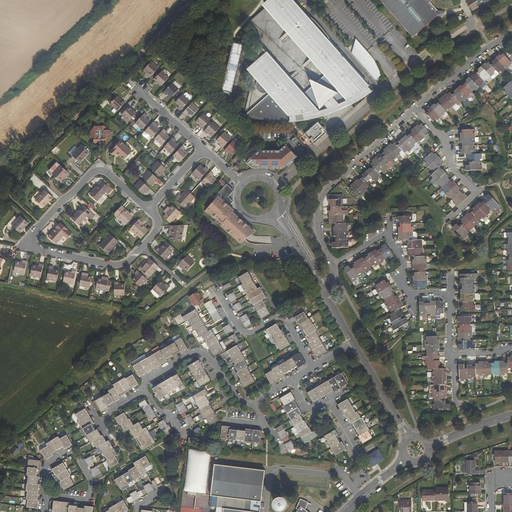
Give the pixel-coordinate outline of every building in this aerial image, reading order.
[(304,14),(291,0),(270,0),(268,11),(260,45),(244,109),(245,110),(247,110),(255,78),(256,79),(255,81),(255,83),(255,86),(256,88),(258,90),(259,92),(261,93),(264,93),(266,92),(268,92),(269,93),(247,113),(243,117),(258,119),(272,121),(284,121),(297,120),(310,117),(320,115),(331,112),(341,108),(350,103),(353,102),(356,105),(371,92),(370,91),(370,90),(367,86),(368,85),(328,41),(330,39),(327,35),(323,29),(319,25),(312,18),(306,13),(304,14)] [(379,0),(410,33),(423,21),(431,14),(418,0),(379,0)] [(418,0),(431,14),(423,21),(426,24),(437,14),(437,13),(441,13),(440,6),(436,7),(429,0),(418,0)] [(477,0),(469,5),(472,11),(489,0),(477,0)] [(260,45),(268,11),(247,31),(260,45)] [(375,79),(380,75),(375,64),(372,60),(367,53),(354,41),(351,52),(375,79)] [(496,58),(506,69),(509,66),(508,64),(510,62),(503,54),(501,56),(499,55),(496,58)] [(502,72),(506,69),(496,58),(492,62),(493,63),(491,65),(495,70),(498,74),(501,71),(502,72)] [(158,68),(151,61),(143,69),(150,76),(158,68)] [(481,66),(491,77),(494,74),(493,72),(495,70),(491,65),(488,62),(486,64),(485,63),(481,66)] [(476,73),(484,81),(486,79),(487,80),(491,77),(481,66),(477,70),(478,71),(476,73)] [(168,77),(161,71),(154,79),(161,85),(168,77)] [(469,77),(479,88),(482,85),(481,83),(484,81),(476,73),(474,75),(473,74),(469,77)] [(475,91),(479,88),(469,77),(465,80),(467,82),(464,84),(472,92),(474,90),(475,91)] [(245,110),(247,113),(269,93),(268,92),(266,92),(264,93),(261,93),(259,92),(258,90),(256,88),(255,86),(255,83),(255,81),(256,79),(255,78),(247,110),(245,110)] [(511,81),(508,84),(503,88),(505,91),(504,92),(507,95),(511,90),(511,81)] [(178,89),(171,83),(163,92),(165,95),(167,93),(171,97),(178,89)] [(472,92),(464,84),(462,86),(460,85),(457,88),(466,99),(470,96),(469,94),(472,92)] [(466,99),(457,88),(453,91),(454,93),(452,95),(457,100),(459,103),(462,101),(463,102),(466,99)] [(457,100),(452,95),(449,92),(447,94),(446,93),(442,96),(452,107),(456,104),(455,102),(457,100)] [(188,100),(182,94),(175,102),(179,106),(177,108),(180,110),(188,100)] [(124,102),(117,96),(110,104),(117,110),(124,102)] [(449,110),(452,107),(442,96),(439,99),(440,101),(438,103),(445,111),(448,109),(449,110)] [(191,102),(182,112),(185,114),(186,113),(191,117),(198,109),(191,102)] [(443,113),(445,111),(438,103),(435,105),(434,104),(430,107),(440,118),(444,115),(443,113)] [(135,113),(128,106),(121,114),(128,121),(135,113)] [(437,121),(440,118),(430,107),(427,110),(428,112),(425,114),(433,122),(436,120),(437,121)] [(147,115),(144,113),(135,122),(142,129),(149,120),(145,117),(147,115)] [(198,126),(200,129),(209,119),(202,113),(195,121),(199,125),(198,126)] [(156,124),(153,121),(144,130),(151,137),(158,129),(154,125),(156,124)] [(219,127),(212,121),(203,131),(206,134),(207,132),(211,136),(219,127)] [(313,143),(325,132),(316,122),(304,133),(313,143)] [(429,131),(421,123),(418,126),(417,124),(414,127),(424,138),(427,135),(426,134),(429,131)] [(99,127),(99,125),(95,125),(90,130),(91,136),(93,139),(93,141),(96,143),(99,143),(99,139),(96,138),(96,130),(99,127)] [(105,125),(100,125),(100,127),(103,130),(103,138),(101,138),(101,143),(104,143),(106,141),(106,138),(109,138),(111,136),(111,131),(109,129),(107,129),(107,127),(105,125)] [(424,138),(414,127),(410,131),(411,132),(409,134),(417,142),(419,140),(420,142),(424,138)] [(166,131),(163,128),(154,138),(161,144),(168,136),(165,133),(166,131)] [(460,133),(460,138),(475,137),(474,133),(473,133),(472,129),(462,130),(462,133),(460,133)] [(221,148),(230,138),(223,132),(216,140),(220,144),(219,145),(221,148)] [(417,142),(409,134),(407,136),(406,135),(402,138),(412,149),(416,146),(414,145),(417,142)] [(175,139),(172,137),(163,147),(170,153),(178,145),(174,141),(175,139)] [(462,143),(462,146),(473,146),(473,143),(475,142),(475,137),(460,138),(460,143),(462,143)] [(412,149),(402,138),(399,142),(400,143),(397,145),(402,150),(405,153),(407,151),(409,153),(412,149)] [(120,140),(109,152),(113,155),(115,152),(123,159),(131,150),(120,140)] [(239,146),(233,140),(224,150),(227,152),(228,151),(232,155),(239,146)] [(402,150),(397,145),(395,142),(392,145),(391,143),(387,146),(397,157),(401,154),(400,153),(402,150)] [(88,152),(80,144),(70,154),(78,162),(88,152)] [(252,146),(242,158),(252,167),(283,167),(296,156),(285,144),(279,150),(256,150),(252,146)] [(184,148),(181,145),(172,155),(180,161),(187,153),(183,150),(184,148)] [(394,161),(397,157),(387,146),(383,150),(384,151),(382,153),(390,161),(393,165),(396,163),(394,161)] [(461,155),(467,154),(475,154),(475,149),(473,149),(473,146),(462,146),(462,149),(461,149),(461,155)] [(432,152),(428,155),(424,159),(426,162),(425,163),(428,167),(439,157),(435,153),(434,155),(432,152)] [(387,164),(390,161),(382,153),(380,155),(379,154),(375,157),(385,168),(388,165),(387,164)] [(469,159),(469,163),(480,162),(480,159),(481,159),(481,154),(475,154),(467,154),(467,159),(469,159)] [(385,168),(375,157),(372,161),(373,162),(371,164),(373,167),(378,172),(380,170),(382,172),(385,168)] [(442,160),(439,157),(428,167),(431,171),(433,169),(435,171),(439,168),(443,164),(441,162),(442,160)] [(67,171),(56,161),(48,170),(59,181),(62,177),(67,171)] [(159,175),(165,168),(162,165),(157,161),(151,167),(159,175)] [(480,162),(469,163),(469,166),(465,166),(465,171),(482,170),(482,165),(480,165),(480,162)] [(203,168),(199,165),(192,172),(199,179),(208,169),(205,166),(203,168)] [(381,175),(378,172),(373,167),(371,169),(370,168),(366,171),(376,182),(380,179),(378,177),(381,175)] [(439,168),(435,171),(430,176),(433,178),(431,179),(435,183),(446,173),(442,169),(441,171),(439,168)] [(156,182),(158,179),(148,170),(142,177),(150,185),(154,180),(156,182)] [(213,174),(210,171),(201,181),(208,187),(215,179),(211,175),(213,174)] [(376,182),(366,171),(363,175),(364,176),(362,178),(369,186),(371,184),(373,185),(376,182)] [(449,177),(446,173),(435,183),(438,187),(439,185),(441,187),(449,180),(447,178),(449,177)] [(240,243),(252,229),(231,211),(227,215),(225,213),(230,207),(228,205),(232,200),(227,195),(233,189),(221,178),(218,181),(224,186),(213,197),(214,199),(205,209),(216,219),(220,215),(222,217),(219,221),(221,223),(220,225),(240,243)] [(366,189),(369,186),(362,178),(359,180),(358,179),(354,182),(364,193),(367,190),(366,189)] [(108,187),(101,180),(89,193),(96,200),(103,192),(108,187)] [(147,191),(150,188),(140,180),(134,186),(142,194),(146,190),(147,191)] [(452,183),(449,180),(441,187),(444,190),(442,191),(445,195),(456,185),(453,181),(452,183)] [(360,196),(364,193),(354,182),(351,186),(352,187),(349,189),(357,197),(359,195),(360,196)] [(459,188),(456,185),(445,195),(449,198),(450,197),(452,200),(460,192),(458,190),(459,188)] [(51,197),(43,189),(34,199),(41,206),(47,200),(48,201),(51,197)] [(184,207),(194,197),(190,193),(186,189),(179,197),(177,196),(175,198),(184,207)] [(107,196),(103,192),(96,200),(99,203),(107,196)] [(462,194),(460,192),(452,200),(454,202),(453,203),(456,207),(467,197),(464,193),(462,194)] [(491,209),(492,211),(495,209),(496,210),(499,206),(489,195),(485,198),(487,200),(485,203),(491,209)] [(330,204),(330,207),(341,207),(341,204),(343,204),(343,199),(329,199),(329,204),(330,204)] [(491,209),(485,203),(484,201),(481,203),(480,202),(477,205),(486,216),(490,213),(489,211),(491,209)] [(94,215),(83,205),(80,208),(79,208),(70,218),(77,224),(86,215),(91,219),(94,215)] [(130,213),(120,205),(113,213),(125,224),(134,214),(131,211),(130,213)] [(179,212),(171,205),(167,209),(165,208),(163,211),(165,213),(163,216),(169,222),(172,219),(173,220),(179,212)] [(483,219),(486,216),(477,205),(473,209),(474,210),(472,212),(479,220),(482,218),(483,219)] [(341,207),(330,207),(330,211),(329,211),(329,216),(343,215),(343,210),(341,210),(341,207)] [(477,222),(479,220),(472,212),(469,214),(468,213),(465,216),(475,226),(478,223),(477,222)] [(20,215),(11,225),(19,232),(28,223),(20,215)] [(343,220),(343,215),(329,216),(329,220),(331,220),(331,223),(335,223),(342,223),(342,220),(343,220)] [(400,224),(411,224),(411,221),(412,221),(412,216),(398,216),(398,221),(400,221),(400,224)] [(471,230),(475,226),(465,216),(461,220),(462,221),(460,223),(461,224),(467,231),(470,229),(471,230)] [(141,221),(139,218),(130,228),(137,235),(145,227),(140,222),(141,221)] [(52,234),(49,237),(56,243),(64,234),(69,239),(73,234),(61,223),(57,228),(56,227),(50,232),(52,234)] [(346,223),(342,223),(335,223),(335,227),(334,227),(334,232),(348,231),(348,226),(346,226),(346,223)] [(183,224),(170,225),(168,232),(170,232),(169,239),(180,241),(183,224)] [(411,227),(411,224),(400,224),(400,228),(398,228),(398,232),(413,232),(413,227),(411,227)] [(469,232),(467,231),(461,224),(459,227),(456,224),(453,227),(464,239),(467,236),(466,234),(469,232)] [(348,231),(334,232),(334,236),(336,236),(336,240),(347,239),(346,236),(348,236),(348,231)] [(116,240),(107,232),(97,245),(106,253),(110,249),(109,248),(116,240)] [(413,237),(413,232),(398,232),(398,237),(400,237),(400,240),(409,240),(411,240),(411,237),(413,237)] [(347,239),(336,240),(336,243),(332,243),(332,248),(348,247),(348,243),(347,243),(347,239)] [(420,243),(420,240),(411,240),(409,240),(409,244),(408,244),(408,249),(422,248),(422,243),(420,243)] [(511,240),(508,240),(508,244),(503,244),(503,248),(506,248),(511,248),(511,240)] [(165,258),(174,248),(166,241),(159,248),(158,246),(155,249),(165,258)] [(379,249),(385,259),(388,257),(389,258),(393,256),(386,244),(381,246),(382,248),(379,249)] [(423,253),(422,248),(408,249),(408,254),(410,254),(410,257),(414,257),(421,256),(421,253),(423,253)] [(382,260),(385,259),(379,249),(377,251),(376,249),(372,252),(379,264),(383,262),(382,260)] [(375,267),(379,264),(372,252),(368,254),(369,256),(366,258),(371,267),(374,265),(375,267)] [(194,262),(186,255),(178,264),(180,267),(182,265),(186,270),(194,262)] [(424,256),(421,256),(414,257),(414,260),(412,260),(412,265),(427,264),(426,259),(424,259),(424,256)] [(158,266),(150,258),(143,266),(141,264),(137,270),(146,278),(158,266)] [(369,269),(371,267),(366,258),(363,259),(362,258),(358,260),(365,273),(370,270),(369,269)] [(27,260),(23,259),(22,262),(16,260),(13,271),(24,273),(27,260)] [(361,275),(365,273),(358,260),(354,263),(355,264),(352,265),(353,267),(357,275),(360,273),(361,275)] [(43,264),(39,263),(39,265),(32,264),(30,275),(40,276),(43,264)] [(52,266),(49,265),(46,278),(57,280),(59,269),(52,268),(52,266)] [(356,278),(359,277),(357,275),(353,267),(350,269),(348,266),(344,268),(353,282),(357,280),(356,278)] [(76,270),(72,269),(71,272),(65,271),(63,281),(73,283),(76,270)] [(146,278),(137,270),(134,272),(136,274),(132,278),(139,286),(146,278)] [(85,272),(81,272),(79,284),(90,286),(91,276),(85,275),(85,272)] [(243,284),(252,279),(252,278),(248,272),(239,277),(243,284)] [(425,275),(425,272),(414,272),(414,276),(413,276),(413,280),(427,279),(427,275),(425,275)] [(461,282),(461,285),(474,285),(474,277),(474,273),(460,273),(460,282),(461,282)] [(104,278),(97,277),(95,288),(106,290),(108,277),(105,276),(104,278)] [(244,290),(254,284),(252,279),(243,284),(241,285),(244,290)] [(427,285),(427,279),(413,280),(413,285),(415,285),(415,288),(425,288),(425,285),(427,285)] [(154,285),(152,288),(159,295),(168,285),(165,283),(164,284),(159,280),(154,285)] [(386,283),(384,280),(375,286),(377,288),(375,289),(377,293),(390,286),(388,282),(386,283)] [(124,294),(124,283),(117,283),(117,281),(114,281),(113,294),(124,294)] [(247,295),(258,289),(254,284),(244,290),(247,295)] [(474,285),(461,285),(461,289),(460,289),(460,294),(475,293),(474,285)] [(393,290),(390,286),(377,293),(380,297),(382,296),(384,300),(393,294),(391,291),(393,290)] [(250,300),(263,293),(260,288),(258,289),(247,295),(250,300)] [(265,296),(264,294),(263,293),(250,300),(253,305),(263,299),(266,298),(265,296)] [(475,293),(460,294),(460,298),(462,298),(462,302),(473,302),(473,298),(475,298),(475,293)] [(393,294),(384,300),(385,302),(383,303),(386,307),(398,300),(396,296),(394,297),(393,294)] [(267,306),(263,299),(253,305),(257,312),(266,307),(267,306)] [(401,304),(398,300),(386,307),(388,311),(390,310),(392,313),(398,309),(401,308),(400,305),(401,304)] [(213,305),(211,301),(204,305),(207,309),(213,305)] [(430,303),(427,303),(428,314),(431,314),(431,316),(436,315),(435,301),(430,302),(430,303)] [(440,301),(435,301),(436,315),(440,315),(440,314),(444,314),(444,303),(440,303),(440,301)] [(424,302),(419,302),(419,316),(424,316),(424,314),(428,314),(427,303),(424,303),(424,302)] [(473,305),(473,302),(462,302),(462,305),(461,305),(461,310),(475,310),(475,305),(473,305)] [(270,313),(266,307),(257,312),(261,319),(270,313)] [(398,309),(392,313),(389,315),(391,317),(389,318),(392,323),(401,317),(404,316),(402,311),(400,312),(398,309)] [(182,318),(185,322),(188,321),(198,315),(195,310),(182,318)] [(304,312),(295,318),(299,325),(308,319),(304,312)] [(198,315),(188,321),(191,326),(201,320),(198,315)] [(459,325),(470,324),(470,321),(472,321),(472,316),(457,316),(457,321),(459,321),(459,325)] [(401,317),(392,323),(391,323),(393,326),(392,327),(394,330),(408,322),(406,318),(402,320),(401,317)] [(308,319),(299,325),(302,331),(313,324),(310,318),(308,319)] [(201,320),(191,326),(193,331),(195,330),(204,325),(201,320)] [(272,336),(280,331),(276,324),(267,330),(271,337),(272,336)] [(317,330),(313,324),(302,331),(305,337),(315,331),(317,330)] [(457,332),(472,332),(472,327),(470,327),(470,324),(459,325),(459,328),(457,328),(457,332)] [(204,325),(195,330),(199,337),(201,336),(208,332),(204,325)] [(208,332),(201,336),(205,342),(216,336),(212,330),(208,332)] [(282,330),(280,331),(272,336),(276,343),(286,337),(282,330)] [(315,331),(305,337),(309,344),(319,338),(315,331)] [(472,337),(472,332),(457,332),(458,337),(459,337),(459,341),(462,340),(471,340),(471,337),(472,337)] [(216,336),(205,342),(209,349),(220,343),(216,336)] [(424,345),(439,344),(439,339),(437,339),(437,336),(426,337),(426,340),(424,340),(424,345)] [(290,344),(286,337),(276,343),(280,350),(290,344)] [(181,338),(174,342),(179,352),(180,353),(187,349),(181,338)] [(319,338),(309,344),(308,344),(312,351),(323,344),(319,338)] [(458,349),(474,348),(474,343),(473,343),(473,340),(471,340),(462,340),(462,344),(458,344),(458,349)] [(174,342),(167,346),(172,356),(179,352),(174,342)] [(220,343),(209,349),(213,356),(224,350),(220,343)] [(323,344),(312,351),(316,358),(327,351),(323,344)] [(439,349),(439,344),(424,345),(424,350),(426,350),(426,353),(437,353),(437,349),(439,349)] [(167,346),(160,350),(165,360),(172,356),(167,346)] [(227,351),(232,359),(241,353),(237,346),(227,351)] [(153,355),(159,365),(166,361),(165,360),(160,350),(153,355)] [(232,359),(235,365),(244,360),(245,359),(241,353),(232,359)] [(299,353),(292,357),(298,367),(298,368),(305,364),(299,353)] [(437,356),(437,353),(426,353),(426,356),(425,356),(425,361),(439,360),(439,356),(437,356)] [(146,359),(153,369),(159,365),(153,355),(146,359)] [(298,367),(292,357),(285,361),(291,371),(298,367)] [(140,363),(146,373),(153,369),(146,359),(140,363)] [(199,360),(198,361),(188,366),(191,371),(201,365),(199,360)] [(238,373),(247,368),(248,367),(244,360),(235,365),(234,366),(238,373)] [(439,365),(439,360),(425,361),(425,366),(427,366),(427,369),(433,369),(438,369),(438,365),(439,365)] [(291,371),(285,361),(278,365),(284,375),(291,371)] [(499,376),(499,361),(494,362),(494,363),(491,363),(491,374),(495,374),(495,376),(499,376)] [(504,361),(499,361),(499,376),(504,376),(504,374),(508,374),(508,368),(507,363),(504,363),(504,361)] [(483,377),(483,362),(478,362),(478,364),(475,364),(475,366),(475,375),(479,375),(479,377),(483,377)] [(491,374),(491,363),(488,363),(488,362),(483,362),(483,377),(488,377),(488,374),(491,374)] [(133,366),(140,377),(146,373),(140,363),(133,366)] [(201,365),(191,371),(194,376),(204,370),(201,365)] [(284,375),(278,365),(272,369),(272,370),(278,380),(285,376),(284,375)] [(464,365),(459,365),(459,381),(464,381),(464,379),(467,379),(467,369),(464,369),(464,365)] [(472,365),(467,365),(467,369),(467,379),(472,379),(472,377),(475,377),(475,375),(475,366),(472,366),(472,365)] [(241,380),(251,374),(247,368),(238,373),(237,373),(241,380)] [(444,369),(438,369),(433,369),(433,372),(431,372),(431,377),(446,377),(446,372),(444,372),(444,369)] [(204,370),(194,376),(197,381),(207,376),(204,370)] [(272,370),(265,374),(271,384),(278,380),(272,370)] [(342,373),(335,377),(342,388),(348,384),(342,373)] [(178,374),(172,377),(178,388),(184,385),(178,374)] [(240,381),(244,388),(255,381),(251,374),(241,380),(240,381)] [(125,379),(131,389),(138,385),(135,380),(133,375),(125,379)] [(207,376),(197,381),(200,387),(210,381),(207,376)] [(172,377),(168,380),(174,390),(178,388),(172,377)] [(342,388),(335,377),(328,381),(334,391),(335,392),(342,388)] [(446,381),(446,377),(431,377),(431,382),(433,382),(434,385),(444,385),(444,382),(446,381)] [(124,378),(119,381),(125,392),(131,389),(125,379),(124,378)] [(168,380),(162,383),(168,393),(174,390),(168,380)] [(113,384),(114,387),(119,396),(125,392),(119,381),(113,384)] [(334,391),(328,381),(321,385),(327,395),(334,391)] [(162,383),(157,386),(163,396),(168,393),(162,383)] [(327,395),(321,385),(314,389),(320,399),(327,395)] [(444,385),(434,385),(434,389),(431,389),(432,393),(446,393),(446,388),(444,388),(444,385)] [(157,386),(153,389),(158,399),(163,396),(157,386)] [(114,387),(107,391),(109,393),(114,402),(120,398),(119,396),(114,387)] [(193,397),(196,402),(206,396),(209,395),(205,389),(204,390),(193,397)] [(314,389),(307,393),(313,403),(320,399),(314,389)] [(102,397),(107,406),(114,402),(109,393),(102,397)] [(295,399),(291,393),(280,399),(284,406),(294,400),(295,399)] [(446,393),(432,393),(432,398),(434,398),(434,401),(445,401),(445,398),(446,397),(446,393)] [(206,396),(196,402),(200,409),(209,403),(206,396)] [(95,401),(102,412),(108,408),(107,406),(102,397),(95,401)] [(283,406),(287,414),(298,407),(294,400),(284,406),(283,406)] [(342,412),(352,407),(348,400),(338,405),(342,412)] [(445,401),(434,401),(434,405),(433,405),(433,409),(449,409),(448,404),(445,404),(445,401)] [(182,402),(176,406),(179,412),(186,408),(182,402)] [(209,403),(200,409),(198,410),(201,414),(212,408),(209,403)] [(287,414),(291,420),(299,415),(302,414),(298,407),(287,414)] [(346,419),(348,418),(356,414),(352,407),(342,412),(346,419)] [(215,413),(212,408),(201,414),(204,420),(206,418),(215,413)] [(75,415),(79,422),(90,416),(85,409),(75,415)] [(125,413),(116,418),(120,425),(121,424),(129,419),(125,413)] [(219,420),(215,413),(206,418),(210,425),(219,420)] [(348,418),(352,425),(361,419),(357,413),(356,414),(348,418)] [(291,420),(295,427),(303,422),(299,415),(291,420)] [(79,422),(78,423),(82,430),(91,424),(93,423),(90,416),(79,422)] [(129,419),(121,424),(125,431),(129,428),(135,425),(131,418),(129,419)] [(355,431),(366,425),(362,419),(361,419),(352,425),(355,431)] [(295,427),(299,434),(309,428),(305,421),(303,422),(295,427)] [(135,425),(129,428),(134,435),(143,430),(139,423),(135,425)] [(91,424),(82,430),(86,436),(95,431),(91,424)] [(369,431),(366,425),(355,431),(359,437),(369,431)] [(230,427),(222,427),(221,439),(229,440),(230,429),(230,427)] [(143,430),(134,435),(137,440),(149,433),(146,428),(143,430)] [(299,434),(302,439),(312,433),(309,428),(299,434)] [(230,429),(229,440),(236,441),(238,430),(230,429)] [(244,442),(252,443),(254,430),(246,429),(246,431),(244,442)] [(95,431),(86,436),(90,443),(92,442),(102,437),(98,430),(95,431)] [(236,441),(244,442),(246,431),(238,430),(236,441)] [(260,444),(261,431),(254,430),(252,443),(260,444)] [(302,439),(305,444),(317,437),(314,431),(312,433),(302,439)] [(324,437),(327,442),(337,436),(338,436),(335,431),(324,437)] [(359,437),(363,444),(372,438),(369,431),(359,437)] [(149,433),(137,440),(139,445),(152,438),(149,433)] [(60,440),(65,448),(65,449),(68,448),(72,445),(67,436),(60,440)] [(102,437),(92,442),(96,449),(98,447),(107,443),(103,436),(102,437)] [(327,442),(331,448),(341,443),(337,436),(327,442)] [(58,437),(52,440),(59,452),(61,450),(65,448),(60,440),(58,437)] [(152,438),(139,445),(142,450),(155,443),(152,438)] [(52,440),(46,444),(47,447),(52,455),(55,453),(59,452),(52,440)] [(107,443),(98,447),(103,454),(113,448),(109,441),(107,443)] [(335,455),(346,449),(342,442),(341,443),(331,448),(335,455)] [(286,448),(289,453),(296,449),(293,444),(286,448)] [(52,455),(47,447),(41,451),(45,457),(46,460),(47,460),(50,458),(53,456),(52,455)] [(113,448),(103,454),(107,461),(115,456),(117,455),(113,448)] [(188,450),(184,493),(206,494),(209,452),(188,450)] [(384,460),(378,450),(365,457),(372,467),(377,464),(384,460)] [(509,462),(509,451),(495,452),(495,462),(509,462)] [(115,456),(107,461),(104,463),(108,469),(119,463),(115,456)] [(151,465),(146,456),(140,459),(145,469),(151,465)] [(145,469),(140,459),(134,463),(136,466),(142,476),(148,473),(145,469)] [(27,460),(26,467),(38,468),(40,469),(40,465),(40,462),(40,461),(27,460)] [(474,460),(466,461),(466,474),(475,473),(474,460)] [(54,473),(56,476),(67,470),(63,463),(52,470),(54,473)] [(259,511),(265,471),(214,465),(210,507),(216,508),(215,511),(259,511)] [(142,476),(136,466),(129,470),(130,471),(135,480),(142,476)] [(25,475),(26,475),(37,476),(37,472),(38,468),(26,467),(25,475)] [(60,483),(70,477),(71,476),(67,470),(56,476),(58,479),(60,483)] [(135,480),(130,471),(123,475),(128,484),(135,480)] [(26,475),(25,483),(38,484),(38,480),(38,476),(37,476),(26,475)] [(128,484),(123,475),(116,479),(122,488),(128,484)] [(62,486),(64,489),(74,484),(70,477),(60,483),(62,486)] [(25,483),(25,491),(26,491),(39,492),(39,489),(39,485),(38,484),(25,483)] [(470,483),(470,494),(481,494),(480,483),(470,483)] [(448,489),(435,489),(435,490),(435,501),(448,501),(448,489)] [(435,501),(435,490),(422,491),(423,501),(435,501)] [(26,491),(26,499),(28,499),(38,500),(38,496),(39,492),(26,491)] [(273,506),(273,507),(285,498),(283,497),(281,496),(278,497),(276,498),(274,500),(273,502),(273,504),(273,506)] [(285,498),(273,507),(274,509),(276,511),(279,511),(281,511),(283,511),(285,509),(287,507),(287,505),(287,503),(287,502),(286,500),(285,498)] [(38,500),(28,499),(27,507),(38,508),(38,504),(39,500),(38,500)] [(306,511),(304,510),(307,502),(299,499),(295,509),(297,510),(294,511),(306,511)] [(123,500),(117,504),(121,511),(124,511),(126,511),(129,510),(123,500)] [(59,502),(55,501),(53,511),(61,511),(62,502),(59,502)] [(405,511),(411,511),(411,501),(401,501),(401,511),(405,511)] [(66,503),(62,502),(61,511),(68,511),(70,505),(70,503),(66,503)] [(467,511),(477,511),(477,502),(467,503),(467,511)]
